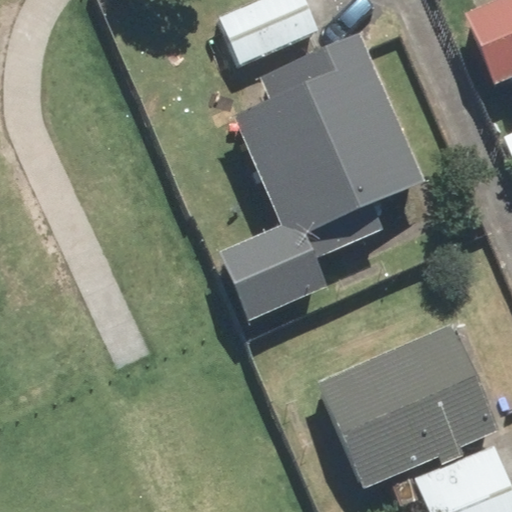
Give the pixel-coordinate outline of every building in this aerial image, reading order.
[(511,0),(499,0),(511,36),(511,0)] [(303,250),(425,192),(344,21),(221,79),(303,250)] [(286,230),(218,256),(245,327),(314,301),(286,230)] [(315,378),(359,496),(487,447),(443,330),(315,378)] [(414,480),(428,511),(497,511),(472,454),(414,480)]
